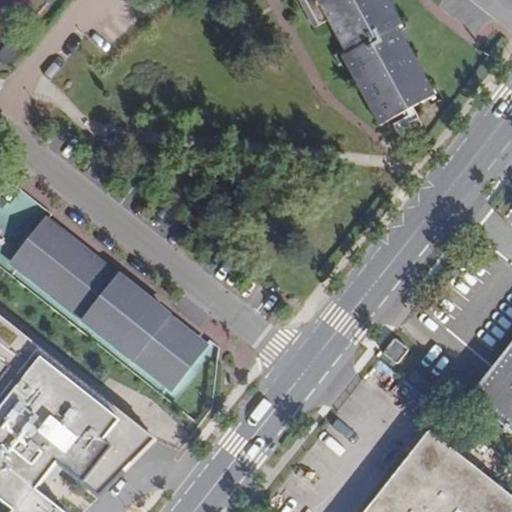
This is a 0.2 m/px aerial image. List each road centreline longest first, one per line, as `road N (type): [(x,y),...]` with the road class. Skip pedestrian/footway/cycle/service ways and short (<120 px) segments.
road 1 (residential): [(0,137),(307,367)]
road 2 (residential): [(511,107),(307,367)]
road 3 (residential): [(307,367),(193,511)]
road 4 (residential): [(0,111),(88,0)]
